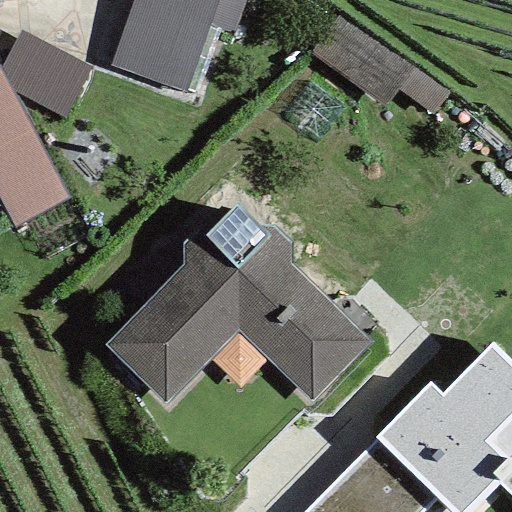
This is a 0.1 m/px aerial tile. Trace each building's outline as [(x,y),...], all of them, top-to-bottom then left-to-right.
[(132,0),(110,63),(185,90),(209,23),(234,32),(244,0),(132,0)] [(447,94),(335,15),(308,52),(385,106),(396,91),(432,116),(447,94)] [(20,31),(0,70),(0,71),(11,92),(65,119),(91,68),(20,31)] [(0,201),(14,228),(68,199),(11,92),(0,71),(0,201)] [(215,227),(199,227),(182,245),(181,267),(103,347),(164,406),(236,332),(309,404),(370,342),(290,263),(291,242),(274,227),(258,227),(235,206),(215,227)] [(511,365),(490,344),(441,394),(428,382),(374,437),(375,439),(303,511),(471,511),(499,485),(511,497),(511,365)]
